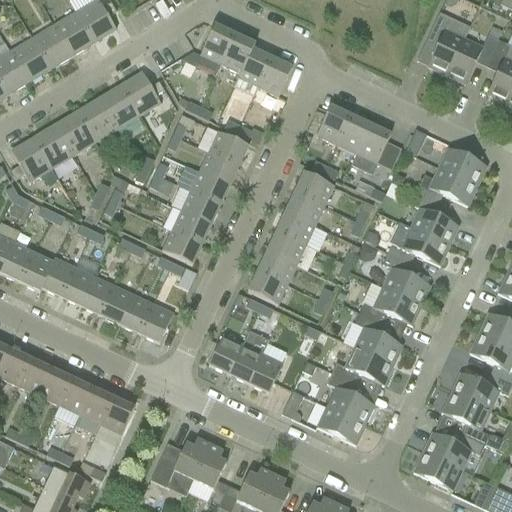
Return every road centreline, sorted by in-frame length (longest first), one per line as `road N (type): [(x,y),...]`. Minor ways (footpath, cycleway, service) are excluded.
road 1 (residential): [(365,485),(511,182),(496,153),(315,71)]
road 2 (residential): [(164,388),(315,71)]
road 3 (residential): [(0,128),(214,3)]
road 4 (residential): [(365,485),(164,388)]
road 5 (residential): [(164,388),(0,312)]
road 6 (residential): [(315,71),(302,47),(214,3)]
